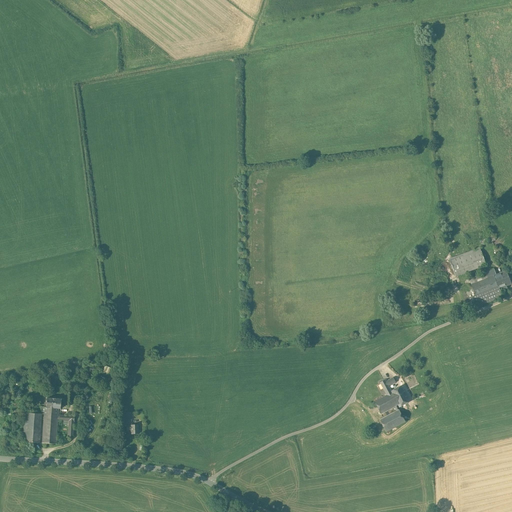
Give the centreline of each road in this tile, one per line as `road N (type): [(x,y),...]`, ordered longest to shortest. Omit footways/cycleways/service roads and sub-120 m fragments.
road 1 (unclassified): [(511,297),(427,331),(365,377),(338,415),(211,483)]
road 2 (tertiary): [(211,483),(166,469),(0,459)]
